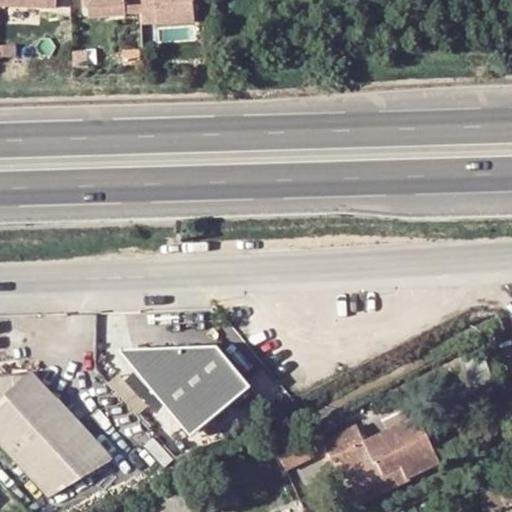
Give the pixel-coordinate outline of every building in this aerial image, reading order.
[(221,343),(118,346),(193,436),(256,383),(221,343)] [(120,389),(149,420),(158,411),(129,380),(120,389)] [(35,391),(111,479),(127,470),(45,382),(35,391)] [(35,391),(30,385),(0,384),(0,450),(7,444),(63,503),(111,479),(35,391)] [(379,477),(384,480),(400,472),(400,487),(443,465),(419,416),(401,409),(381,419),(366,440),(357,423),(331,434),(324,453),(346,485),(376,472),(379,477)] [(272,461),(292,444),(285,427),(261,439),(272,461)] [(215,467),(232,501),(238,498),(224,463),(215,467)] [(204,511),(232,501),(215,467),(166,490),(173,511),(204,511)] [(173,511),(166,490),(141,501),(144,511),(173,511)]
